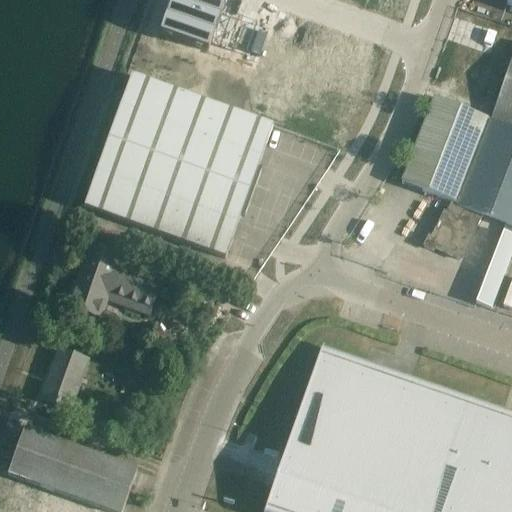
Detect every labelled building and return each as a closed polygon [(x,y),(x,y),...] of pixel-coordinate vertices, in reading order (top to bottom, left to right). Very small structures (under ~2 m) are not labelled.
[(225,5),(210,0),(171,0),(159,36),(208,53),(225,5)] [(511,56),(489,122),(511,129),(511,56)] [(244,218),(260,173),(256,171),(272,128),(131,77),(83,209),(224,260),(240,216),(244,218)] [(450,204),(482,119),(433,100),(400,184),(450,204)] [(511,229),(511,129),(489,122),(482,119),(450,204),(449,205),(463,211),(511,229)] [(460,262),(476,229),(459,220),(463,211),(449,205),(446,214),(443,213),(430,239),(428,238),(423,247),(433,252),(434,249),(460,262)] [(490,311),(494,301),(511,253),(511,237),(502,233),(474,305),(490,311)] [(161,286),(120,271),(124,258),(89,246),(74,286),(72,285),(63,309),(101,323),(108,304),(148,319),(161,286)] [(511,511),(511,414),(321,349),(282,459),(272,490),(264,511),(511,511)] [(71,414),(89,362),(56,351),(38,402),(71,414)] [(0,474),(22,482),(105,511),(121,511),(136,472),(23,432),(17,450),(0,444),(0,474)] [(105,511),(22,482),(18,494),(50,505),(47,511),(105,511)]
